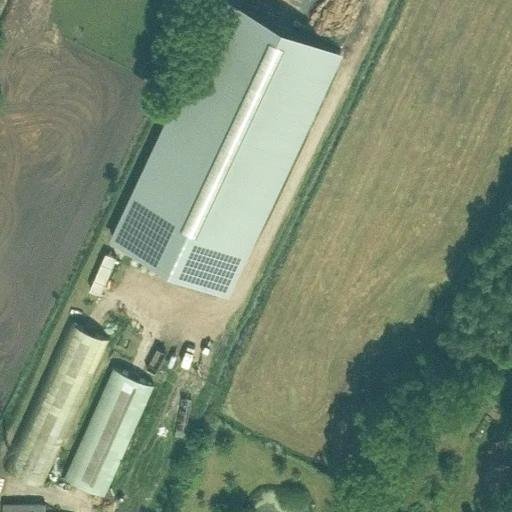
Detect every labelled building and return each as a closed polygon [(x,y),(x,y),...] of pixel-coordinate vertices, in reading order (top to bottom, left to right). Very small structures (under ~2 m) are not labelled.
[(237,0),(226,0),(113,242),(227,296),(342,49),(237,0)] [(89,288),(99,292),(115,256),(105,251),(89,288)] [(45,485),(113,339),(72,320),(3,466),(45,485)] [(155,383),(115,365),(66,476),(107,493),(155,383)] [(45,511),(46,502),(3,502),(3,511),(45,511)]
